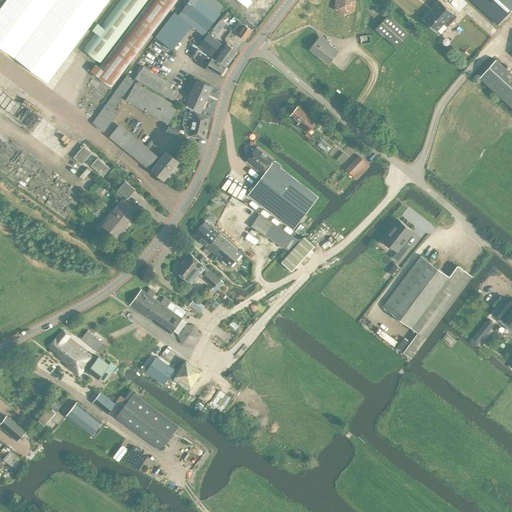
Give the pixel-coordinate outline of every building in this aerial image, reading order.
[(119,0),(82,51),(100,63),(148,0),(119,0)] [(151,0),(94,73),(113,86),(178,0),(151,0)] [(190,0),(182,10),(208,30),(220,14),(218,12),(221,8),(223,6),(215,0),(190,0)] [(334,0),(334,9),(344,16),(355,11),(355,0),(334,0)] [(511,9),(511,0),(467,0),(497,26),(511,9)] [(441,2),(424,20),(437,31),(444,23),(447,26),(457,16),(453,13),(441,2)] [(396,47),(409,33),(389,15),(376,29),(396,47)] [(240,22),(233,31),(245,40),(252,31),(240,22)] [(370,34),(360,35),(361,44),(371,43),(370,34)] [(212,53),(219,45),(220,44),(209,35),(201,45),(212,53)] [(320,37),(311,49),(329,63),(338,51),(320,37)] [(227,65),(237,51),(227,43),(223,48),(220,46),(217,51),(219,53),(216,58),(227,65)] [(209,64),(207,67),(206,68),(220,76),(226,67),(212,58),(207,55),(204,61),(209,64)] [(140,59),(132,75),(160,91),(175,100),(179,93),(184,84),(140,59)] [(511,73),(496,60),(480,77),(511,106),(511,73)] [(128,75),(104,107),(92,123),(103,131),(117,113),(112,110),(134,80),(128,75)] [(198,80),(187,104),(201,111),(207,99),(205,98),(210,86),(198,80)] [(127,99),(169,122),(178,106),(136,83),(127,99)] [(308,132),(317,121),(298,106),(291,115),(300,122),(298,124),(308,132)] [(184,118),(182,124),(187,125),(185,134),(205,139),(209,117),(191,110),(189,119),(184,118)] [(170,124),(166,132),(176,137),(180,129),(170,124)] [(148,168),(156,157),(118,126),(109,137),(148,168)] [(315,139),(307,133),(305,135),(313,142),(315,139)] [(511,134),(494,154),(511,171),(511,134)] [(74,157),(82,164),(92,152),(84,145),(74,157)] [(262,172),(272,158),(257,147),(247,160),(262,172)] [(166,152),(152,169),(164,180),(179,162),(166,152)] [(366,162),(365,162),(358,155),(346,168),(353,175),(366,162)] [(104,175),(111,167),(98,157),(92,165),(104,175)] [(274,161),(249,194),(293,229),(318,197),(280,168),(281,166),(274,161)] [(66,170),(56,183),(61,188),(62,187),(64,189),(68,184),(66,182),(67,181),(69,183),(73,177),(71,176),(72,175),(66,170)] [(128,198),(135,190),(136,189),(126,180),(118,189),(128,198)] [(110,219),(104,226),(116,236),(123,229),(121,228),(136,210),(123,200),(108,217),(110,219)] [(251,226),(263,234),(270,222),(259,214),(251,226)] [(205,220),(193,234),(208,247),(219,233),(211,226),(215,221),(209,216),(205,220)] [(398,219),(382,239),(397,251),(392,257),(398,261),(404,254),(398,250),(413,231),(398,219)] [(270,222),(263,234),(274,241),(282,229),(270,222)] [(282,229),(274,241),(285,249),(288,250),(298,240),(293,237),(282,229)] [(219,233),(208,247),(215,252),(226,239),(219,233)] [(303,238),(281,262),(292,271),(315,246),(304,237),(304,236),(303,238)] [(242,253),(226,239),(215,252),(230,266),(242,253)] [(184,260),(176,270),(188,280),(189,281),(190,281),(191,281),(192,281),(193,281),(193,280),(194,280),(199,274),(202,276),(208,269),(204,266),(206,264),(202,261),(200,262),(188,252),(182,258),(184,260)] [(421,256),(383,307),(418,332),(403,352),(404,353),(410,358),(420,345),(425,338),(463,287),(470,278),(472,275),(458,265),(449,276),(421,255),(421,256)] [(220,279),(208,269),(202,276),(214,287),(220,279)] [(130,305),(152,320),(167,300),(164,297),(160,303),(141,290),(130,305)] [(511,322),(511,302),(507,298),(494,313),(501,318),(504,315),(511,322)] [(167,300),(152,320),(171,334),(175,337),(177,334),(182,344),(192,345),(194,345),(200,336),(196,326),(195,325),(184,324),(183,324),(180,322),(182,318),(186,311),(181,307),(176,304),(171,311),(166,307),(170,302),(167,300)] [(488,319),(470,340),(470,341),(476,347),(494,325),(488,319)] [(65,364),(67,366),(75,357),(73,356),(80,347),(68,338),(70,335),(63,329),(57,336),(57,337),(49,346),(62,355),(60,358),(67,362),(65,364)] [(81,338),(97,351),(101,354),(107,346),(103,343),(87,331),(81,338)] [(75,357),(67,366),(79,375),(85,367),(88,370),(99,378),(109,364),(99,357),(97,359),(94,356),(80,347),(73,356),(75,357)] [(145,364),(142,369),(146,372),(164,384),(172,373),(167,369),(170,366),(156,357),(149,366),(145,364)] [(186,360),(175,376),(175,377),(174,379),(189,390),(190,387),(191,387),(202,371),(186,360)] [(115,404),(101,393),(93,402),(108,413),(115,404)] [(161,450),(179,426),(134,393),(116,417),(161,450)] [(55,400),(38,420),(44,426),(56,413),(56,412),(61,406),(55,400)] [(65,416),(70,420),(68,422),(83,434),(85,431),(90,436),(102,421),(77,401),(65,416)] [(6,415),(0,422),(0,426),(17,441),(24,433),(25,431),(17,424),(6,415)] [(109,417),(93,438),(112,453),(128,432),(109,417)]
